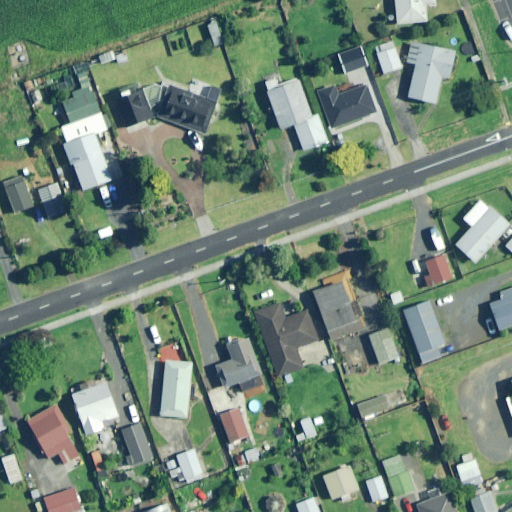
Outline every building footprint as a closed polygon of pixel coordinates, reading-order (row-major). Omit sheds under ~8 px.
[(392,0),(394,24),(426,21),(424,3),(434,3),(433,0),(392,0)] [(222,43),(213,21),(204,25),(212,47),(222,43)] [(400,68),(391,41),(372,48),(381,74),(400,68)] [(454,52),(410,41),(405,62),(413,63),(405,97),(434,103),(440,77),(447,79),(454,52)] [(345,74),(369,66),(362,45),(338,53),(345,74)] [(114,59),(111,51),(96,57),(99,65),(114,59)] [(70,163),(80,191),(110,180),(93,133),(105,129),(99,113),(82,67),(70,71),(77,90),(70,92),(72,98),(59,103),(67,125),(59,127),(64,142),(64,143),(61,144),(68,164),(70,163)] [(276,86),(271,74),(258,78),(277,131),(292,125),(301,151),(326,142),(316,115),(310,117),(296,79),(276,86)] [(216,101),(221,89),(190,78),(186,90),(160,81),(138,87),(139,92),(115,100),(124,128),(144,121),(148,120),(158,117),(207,134),(217,104),(215,103),(216,101)] [(397,96),(393,82),(382,86),(387,99),(397,96)] [(331,128),(377,111),(366,83),(337,94),(334,85),(317,91),(331,128)] [(32,206),(21,176),(2,183),(13,213),(32,206)] [(66,211),(55,183),(36,190),(46,218),(66,211)] [(485,209),(475,200),(465,211),(476,221),(454,245),(474,263),(508,225),(488,207),(485,209)] [(511,236),(503,246),(511,254),(511,236)] [(451,278),(443,255),(422,262),(431,285),(451,278)] [(422,283),(415,262),(407,265),(414,286),(422,283)] [(352,318),(340,282),(310,292),(327,341),(361,329),(356,316),(352,318)] [(511,325),(511,288),(500,293),(501,299),(487,304),(497,331),(511,325)] [(444,344),(428,300),(400,310),(421,365),(441,357),(437,347),(444,344)] [(283,319),(277,302),(252,311),(276,377),(302,368),(295,348),(316,341),(306,311),(283,319)] [(397,358),(387,329),(367,336),(377,365),(397,358)] [(260,374),(246,338),(224,347),(229,359),(212,366),(222,390),(260,374)] [(189,387),(189,364),(160,363),(159,417),(186,417),(186,399),(194,399),(194,387),(189,387)] [(511,372),(500,377),(511,409),(511,372)] [(117,417),(105,382),(69,395),(84,435),(103,428),(100,422),(117,417)] [(387,408),(382,395),(356,405),(361,418),(387,408)] [(53,406),(25,422),(46,459),(56,454),(63,465),(78,456),(64,432),(67,430),(53,406)] [(247,437),(237,409),(218,417),(228,444),(247,437)] [(315,435),(308,418),(298,422),(305,439),(315,435)] [(151,458),(140,423),(118,430),(130,465),(151,458)] [(95,435),(84,439),(89,455),(100,452),(95,435)] [(201,472),(191,449),(163,461),(170,479),(175,477),(177,482),(201,472)] [(258,460),(254,449),(243,452),(247,464),(258,460)] [(20,480),(12,455),(0,459),(0,463),(7,484),(20,480)] [(482,482),(473,459),(453,467),(462,490),(482,482)] [(413,492),(403,461),(383,467),(392,498),(413,492)] [(356,490),(347,466),(320,476),(329,500),(356,490)] [(386,498),(380,476),(364,481),(370,503),(386,498)] [(78,511),(80,511),(73,488),(41,499),(45,511),(78,511)] [(439,496),(436,488),(424,492),(427,500),(414,505),(416,511),(455,511),(448,492),(439,496)] [(495,511),(486,489),(466,497),(472,511),(495,511)] [(279,511),(280,511),(282,510),(283,508),(283,507),(284,505),(284,503),(284,501),(283,499),(282,497),(281,496),(280,494),(278,493),(276,492),(274,492),(273,492),(271,492),(269,493),(267,494),(265,495),(264,496),(263,498),(262,500),(262,501),(262,503),(262,505),(262,507),(263,509),(265,511),(266,511),(279,511)] [(317,511),(312,497),(293,505),(296,511),(317,511)] [(169,511),(165,499),(139,508),(140,511),(169,511)]
